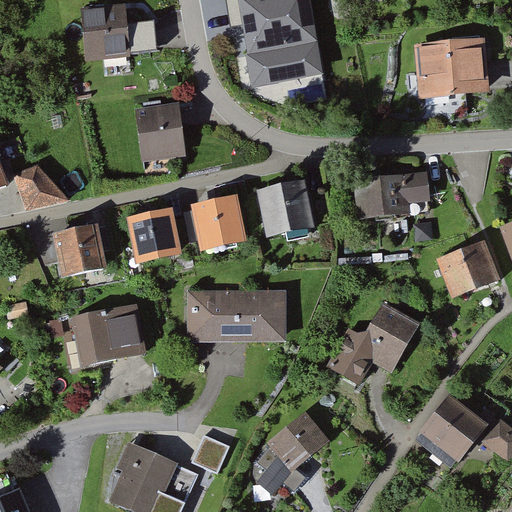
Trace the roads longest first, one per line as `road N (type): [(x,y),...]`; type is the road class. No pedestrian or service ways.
road 1 (residential): [(511,139),(305,147),(247,126),(223,107),(203,72),(190,0)]
road 2 (residential): [(230,355),(209,413),(188,424),(97,428),(0,458)]
